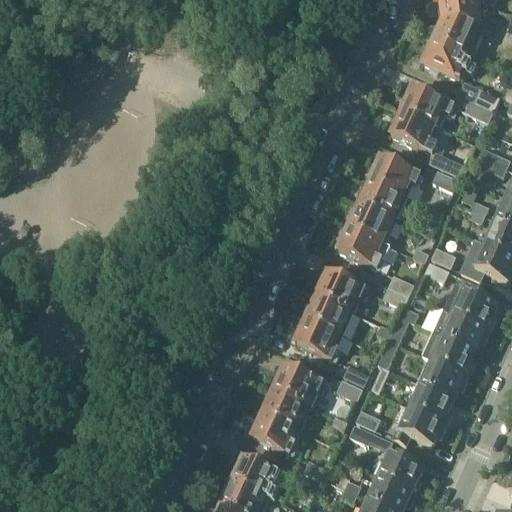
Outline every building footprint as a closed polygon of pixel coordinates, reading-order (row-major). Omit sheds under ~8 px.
[(480,0),(435,0),(438,13),(441,13),(442,22),(482,17),(487,16),(486,6),(481,6),(480,0)] [(437,30),(431,44),(471,62),(484,33),(482,17),(442,22),(444,31),(440,31),(437,30)] [(428,58),(423,69),(431,73),(430,75),(438,78),(438,77),(459,87),(471,62),(431,44),(425,57),(428,58)] [(462,87),(456,100),(493,116),(499,103),(462,87)] [(488,128),(493,116),(456,100),(451,110),(413,93),(408,103),(405,102),(399,115),(439,133),(446,119),(454,122),(458,114),(488,128)] [(433,146),(439,133),(399,115),(393,128),(396,130),(391,140),(430,159),(426,167),(445,176),(462,184),(468,173),(434,157),(438,149),(433,146)] [(497,160),(494,169),(506,174),(510,166),(497,160)] [(367,184),(370,185),(405,202),(411,189),(417,191),(422,181),(381,162),(376,172),(373,171),(367,184)] [(490,177),(502,183),(506,174),(494,169),(490,177)] [(438,177),(433,188),(453,197),(458,186),(438,177)] [(405,202),(370,185),(366,196),(362,194),(356,208),(394,225),(405,202)] [(497,227),(511,233),(511,204),(508,202),(497,227)] [(477,207),(473,216),(485,221),(489,213),(477,207)] [(353,222),(348,233),(384,249),(394,225),(356,208),(350,220),(353,222)] [(443,219),(431,213),(426,223),(438,229),(443,219)] [(473,216),(469,224),(481,229),(485,221),(473,216)] [(486,250),(511,261),(511,233),(497,227),(486,250)] [(384,249),(348,233),(345,231),(340,244),(343,245),(338,257),(379,275),(384,264),(378,262),(384,249)] [(476,245),(460,278),(480,287),(484,278),(508,289),(511,279),(511,261),(486,250),(476,245)] [(428,259),(417,253),(412,263),(424,268),(428,259)] [(455,262),(436,253),(431,264),(450,273),(455,262)] [(449,276),(429,268),(424,279),(444,288),(449,276)] [(317,301),(352,318),(358,306),(362,308),(368,296),(345,285),(345,284),(337,280),(336,281),(328,277),(322,288),(319,289),(315,297),(317,300),(317,301)] [(414,290),(395,281),(388,293),(408,302),(414,290)] [(455,291),(444,314),(487,333),(488,331),(491,332),(496,321),(493,319),(497,311),(455,291)] [(403,314),(408,302),(388,293),(383,305),(403,314)] [(308,312),(303,323),(342,340),(352,318),(317,301),(312,312),(308,312)] [(433,338),(476,358),(481,347),(484,347),(489,337),(487,335),(486,334),(487,333),(444,314),(433,338)] [(401,323),(410,327),(414,329),(419,320),(409,315),(408,317),(404,315),(401,323)] [(336,353),(342,340),(303,323),(298,335),(300,338),(295,348),(304,352),(303,353),(312,357),(312,356),(335,366),(340,355),(336,353)] [(390,346),(399,350),(410,327),(401,323),(390,346)] [(376,340),(389,347),(390,346),(394,338),(380,331),(376,340)] [(423,361),(433,366),(465,381),(466,380),(470,380),(475,370),(472,367),(476,358),(433,338),(423,361)] [(390,346),(379,369),(388,373),(399,350),(390,346)] [(465,381),(433,366),(422,389),(455,404),(459,395),(463,395),(468,385),(465,382),(465,381)] [(379,369),(378,371),(381,373),(371,395),(380,399),(390,376),(387,375),(388,373),(379,369)] [(274,394),(310,411),(315,400),(320,402),(325,390),(302,379),(303,378),(294,373),(293,375),(285,371),(280,382),(277,382),(273,391),(275,394),(274,394)] [(348,372),(343,382),(363,391),(368,381),(348,372)] [(362,395),(342,386),(336,398),(356,406),(362,395)] [(422,389),(411,413),(444,428),(445,427),(448,427),(453,417),(451,414),(455,404),(422,389)] [(261,417),(299,435),(310,411),(274,394),(269,405),(266,405),(261,417)] [(444,429),(444,428),(411,413),(406,424),(403,422),(393,444),(407,450),(411,442),(433,452),(438,442),(441,442),(446,432),(444,429)] [(381,425),(361,416),(356,428),(376,436),(381,425)] [(299,435),(261,417),(255,429),(257,431),(252,442),(261,446),(261,447),(269,451),(270,450),(293,461),(298,449),(293,447),(299,435)] [(336,423),(332,432),(344,437),(348,428),(336,423)] [(374,440),(354,431),(349,442),(368,451),(374,440)] [(390,458),(379,482),(413,497),(413,496),(416,496),(422,485),(419,483),(423,473),(390,458)] [(229,485),(269,503),(274,492),(278,494),(284,482),(259,470),(260,469),(251,465),(251,466),(243,463),(237,474),(235,473),(229,485)] [(311,466),(305,479),(324,487),(332,469),(327,467),(324,473),(311,466)] [(413,497),(379,482),(368,506),(382,511),(405,511),(406,511),(410,511),(415,502),(412,499),(413,497)] [(222,510),(225,511),(264,511),(269,503),(229,485),(223,499),(226,501),(222,510)] [(349,487),(345,495),(357,501),(361,493),(349,487)] [(341,504),(353,509),(357,501),(345,495),(341,504)]
